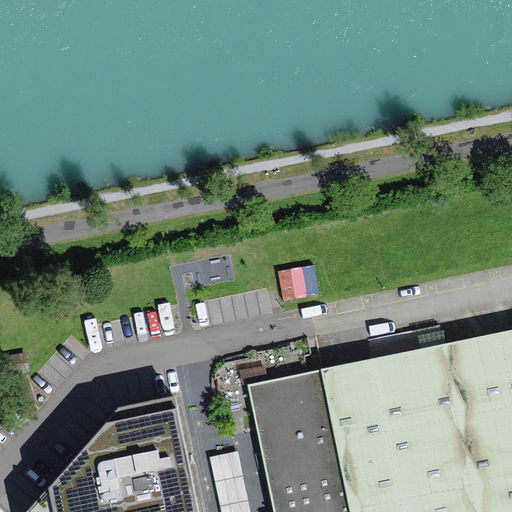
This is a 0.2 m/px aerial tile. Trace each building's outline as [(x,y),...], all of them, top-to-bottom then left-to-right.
[(316,264),(282,267),(286,294),(319,290),(316,264)] [(511,511),(511,334),(247,390),(272,511),(511,511)] [(0,377),(30,373),(26,353),(0,357),(0,377)] [(22,511),(201,511),(177,394),(114,407),(22,511)] [(212,462),(222,511),(246,511),(235,458),(212,462)]
